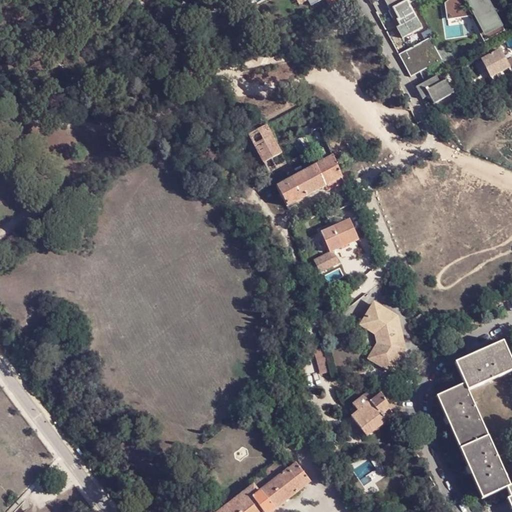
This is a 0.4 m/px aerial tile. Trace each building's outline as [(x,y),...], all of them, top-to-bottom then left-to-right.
[(385,0),(390,10),(393,8),(399,19),(397,20),(400,26),(397,28),(402,38),(421,28),(409,5),(415,2),(414,0),(385,0)] [(488,0),(450,0),(449,1),(452,15),(466,13),(465,6),(470,3),(486,33),(502,25),(488,0)] [(452,15),(449,1),(445,4),(445,6),(447,6),(449,21),(471,17),(485,43),(505,31),(502,25),(486,33),(470,3),(465,6),(466,13),(452,15)] [(393,8),(390,10),(388,11),(397,28),(400,26),(397,20),(399,19),(393,8)] [(430,38),(398,54),(410,76),(439,61),(432,48),(435,47),(430,38)] [(494,82),(511,72),(511,57),(506,61),(499,50),(482,60),(494,82)] [(436,77),(416,88),(423,100),(428,97),(433,106),(453,95),(445,81),(440,83),(436,77)] [(318,141),(324,138),(317,121),(310,124),(318,141)] [(269,134),(265,126),(247,136),(267,173),(284,164),(269,134)] [(341,179),(334,164),(332,157),(275,187),(285,207),(341,179)] [(347,220),(319,234),(328,254),(332,252),(356,240),(347,220)] [(328,254),(312,261),(319,275),(338,265),(332,252),(328,254)] [(372,305),(362,324),(377,331),(381,343),(373,357),(392,369),(405,348),(395,317),(383,309),(382,311),(372,305)] [(455,363),(465,384),(468,391),(511,371),(511,363),(503,342),(455,363)] [(328,348),(314,351),(320,375),(334,372),(328,348)] [(437,397),(460,449),(488,437),(468,391),(465,384),(437,397)] [(356,411),(374,398),(369,391),(351,405),(353,407),(356,411)] [(380,415),(389,408),(380,393),(374,398),(356,411),(353,415),(350,417),(366,436),(385,421),(380,415)] [(482,498),(507,487),(510,486),(488,437),(460,449),(482,498)] [(387,468),(399,460),(390,444),(378,452),(387,468)] [(250,484),(253,487),(258,494),(288,470),(280,461),(250,484)] [(258,494),(253,487),(220,511),(272,511),(309,484),(295,465),(288,470),(258,494)]
